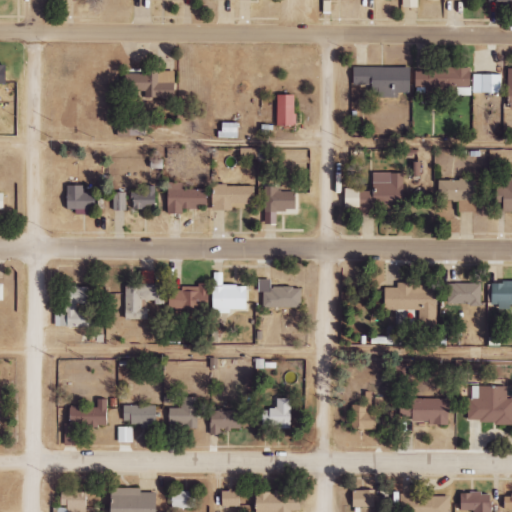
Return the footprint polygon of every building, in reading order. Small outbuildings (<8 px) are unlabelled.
[(0,83),(7,84),(8,65),(0,65),(0,83)] [(354,66),(354,86),(373,86),(373,97),(399,97),(399,92),(411,92),(412,68),(354,66)] [(472,95),(472,68),(415,70),(416,87),(426,87),(426,93),(441,93),(441,96),(472,95)] [(146,98),(176,97),(176,71),(126,72),(126,91),(145,91),(146,98)] [(474,93),(502,93),(502,75),(474,74),(474,93)] [(278,126),(296,126),(296,95),(278,95),(278,126)] [(130,125),(130,117),(118,117),(118,136),(146,136),(146,124),(130,125)] [(239,138),(239,123),(221,123),(221,138),(239,138)] [(404,173),(373,173),(373,189),(346,189),(346,207),(361,207),(361,215),(377,215),(377,207),(404,207),(404,173)] [(498,186),(497,203),(505,203),(504,212),(511,212),(511,176),(507,177),(506,186),(498,186)] [(438,180),(438,201),(459,201),(459,212),(477,212),(477,179),(438,180)] [(184,189),(184,183),(169,183),(169,213),(185,213),(185,208),(209,208),(208,189),(184,189)] [(252,205),(253,185),(214,184),(214,210),(245,211),(245,205),(252,205)] [(85,186),(69,185),(68,211),(96,212),(97,193),(84,193),(85,186)] [(276,211),(297,210),(296,191),(278,192),(278,186),(264,187),(265,224),(277,224),(276,211)] [(132,210),(157,209),(157,187),(143,187),(143,191),(132,191),(132,210)] [(114,211),(127,210),(126,192),(114,193),(114,211)] [(301,307),(302,287),(271,287),(271,279),(259,279),(259,292),(264,292),(264,307),(301,307)] [(511,282),(493,283),(493,308),(511,308),(511,307),(511,282)] [(449,305),(482,305),(482,283),(449,284),(449,305)] [(126,285),(125,319),(148,320),(149,308),(142,308),(143,302),(164,303),(164,286),(126,285)] [(181,285),(181,291),(169,291),(169,308),(210,307),(209,285),(181,285)] [(248,311),(248,285),(214,286),(214,312),(248,311)] [(385,287),(385,310),(420,310),(420,328),(438,328),(438,285),(398,285),(398,287),(385,287)] [(56,327),(88,327),(87,311),(77,311),(77,303),(91,303),(91,286),(66,287),(66,313),(56,313),(56,327)] [(511,398),(507,399),(507,386),(471,386),(471,399),(462,399),(462,413),(467,413),(468,423),(511,423),(511,398)] [(378,430),(378,414),(383,414),(383,397),(373,397),(373,391),(363,391),(363,405),(352,405),(352,430),(378,430)] [(199,429),(200,397),(182,397),(181,408),(170,408),(169,428),(199,429)] [(277,409),(263,409),(264,428),(293,427),(292,398),(277,399),(277,409)] [(450,424),(450,399),(401,398),(400,416),(412,416),(412,423),(450,424)] [(108,399),(95,400),(96,407),(71,407),(71,424),(64,424),(65,445),(80,445),(79,427),(108,427),(108,399)] [(157,406),(124,405),(123,425),(157,425),(157,406)] [(221,430),(243,429),(242,409),(211,411),(211,435),(221,435),(221,430)] [(118,442),(133,442),(133,427),(118,427),(118,442)] [(157,511),(158,493),(142,493),(142,488),(112,488),(111,511),(157,511)] [(54,507),(53,511),(87,511),(88,491),(61,490),(61,507),(54,507)] [(376,507),(376,490),(353,491),(354,508),(376,507)] [(222,507),(241,507),(241,491),(223,491),(222,507)] [(292,511),(303,510),(303,494),(286,494),(286,491),(256,492),(256,511),(292,511)] [(195,509),(196,493),(170,492),(170,508),(195,509)] [(491,511),(492,493),(461,493),(461,510),(475,511),(474,511),(491,511)] [(511,509),(511,494),(503,495),(503,509),(511,509)] [(450,511),(450,495),(401,495),(401,511),(450,511)]
